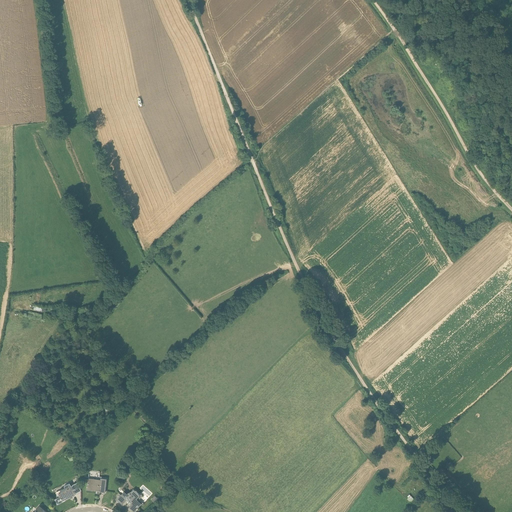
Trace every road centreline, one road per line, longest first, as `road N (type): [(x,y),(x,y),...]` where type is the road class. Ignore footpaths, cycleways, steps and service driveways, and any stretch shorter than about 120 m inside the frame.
road 1 (track): [(252,160),(339,347),(456,511)]
road 2 (track): [(511,210),(471,160),(393,29)]
road 3 (track): [(187,0),(252,160)]
